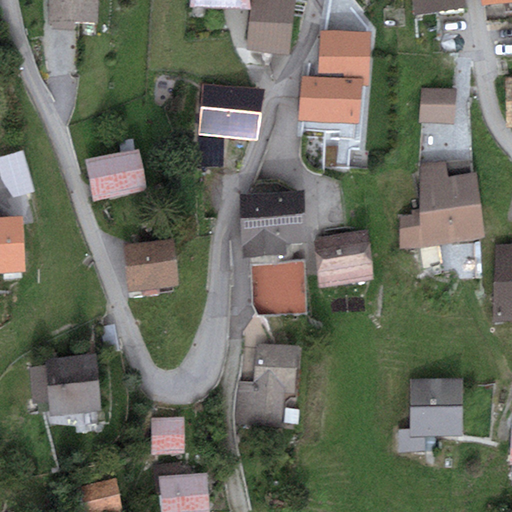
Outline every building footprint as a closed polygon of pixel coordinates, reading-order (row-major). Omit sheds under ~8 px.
[(47,0),(47,23),(98,23),(98,0),(47,0)] [(246,10),(246,0),(192,0),(193,7),(246,10)] [(292,0),(250,0),(246,50),(288,54),(292,0)] [(464,0),(414,0),(416,14),(466,9),(464,0)] [(370,34),(320,31),(318,78),(361,80),(367,80),(370,34)] [(318,78),(301,77),(298,121),(359,124),(361,80),(318,78)] [(263,91),(203,86),(199,133),(259,138),(263,91)] [(456,89),(421,88),(420,123),(454,124),(456,89)] [(139,149),(86,159),(93,201),(147,191),(139,149)] [(423,213),(481,206),(477,172),(470,173),(468,159),(418,164),(423,213)] [(302,191),(240,194),(243,252),(244,252),(245,257),(286,255),(286,245),(305,244),(302,191)] [(481,206),(423,213),(399,215),(403,250),(485,241),(481,206)] [(0,273),(24,272),(21,216),(0,217),(0,273)] [(367,231),(314,238),(321,288),(374,281),(367,231)] [(173,240),(123,246),(129,292),(179,286),(173,240)] [(511,243),(492,244),(494,321),(511,320),(511,243)] [(300,347),(256,344),(254,383),(239,382),(236,424),(282,427),(284,393),(296,394),(300,347)] [(93,353),(43,359),(44,366),(28,368),(33,405),(49,403),(51,416),(101,410),(93,353)] [(463,380),(410,380),(410,430),(399,430),(399,454),(425,454),(425,435),(463,435),(463,380)] [(184,418),(152,419),(153,454),(185,453),(184,418)] [(180,464),(152,465),(153,492),(160,492),(161,511),(209,511),(208,473),(180,474),(180,464)] [(120,511),(114,480),(76,487),(80,511),(120,511)]
